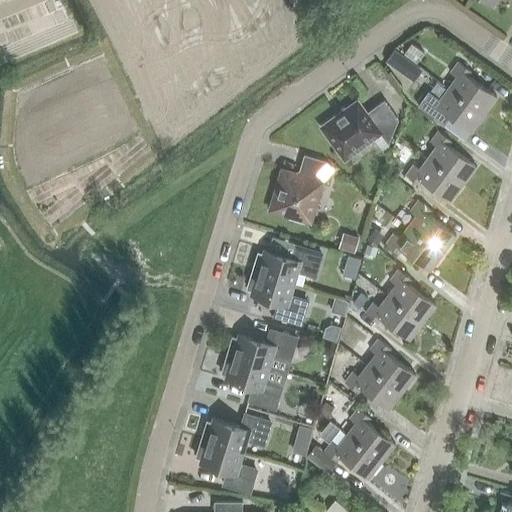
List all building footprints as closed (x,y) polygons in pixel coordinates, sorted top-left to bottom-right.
[(416,62),(424,52),(410,43),(403,53),(416,62)] [(385,62),(413,81),(421,69),(393,50),(385,62)] [(471,71),(469,70),(474,61),(459,50),(453,58),(458,62),(450,73),(456,77),(448,88),(484,114),(497,96),(468,76),(471,71)] [(471,132),(484,114),(448,88),(440,99),(434,95),(426,106),(439,116),(442,111),(471,132)] [(388,144),(398,119),(384,100),(366,113),(357,101),(321,127),(345,159),(380,133),(388,144)] [(463,184),(476,166),(448,145),(451,141),(438,131),(430,142),(436,146),(428,157),(463,184)] [(329,185),(334,169),(326,162),(304,156),(300,171),(294,174),(282,170),(270,210),(289,215),(289,217),(311,224),(323,183),(329,185)] [(450,202),(463,184),(428,157),(419,169),(414,164),(406,175),(418,185),(421,180),(450,202)] [(385,168),(395,176),(402,166),(393,159),(385,168)] [(443,253),(456,235),(428,214),(431,210),(418,200),(410,211),(416,215),(407,227),(443,253)] [(430,271),(443,253),(407,227),(399,238),(393,233),(385,244),(398,254),(401,249),(430,271)] [(374,228),(366,239),(376,245),(384,235),(374,228)] [(359,237),(342,232),(338,248),(354,253),(359,237)] [(315,276),(321,253),(295,245),(292,258),(264,249),(262,254),(258,252),(252,270),(295,283),(298,271),(315,276)] [(364,253),(374,256),(377,248),(366,245),(364,253)] [(345,265),(358,269),(360,259),(347,255),(345,265)] [(422,322),(436,305),(407,283),(411,279),(398,269),(390,280),(395,284),(387,295),(422,322)] [(291,296),(295,283),(252,270),(247,288),(251,290),(250,294),(278,303),(274,315),(300,323),(307,301),(291,296)] [(352,303),(359,308),(367,297),(360,292),(352,303)] [(409,340),(422,322),(387,295),(379,306),(373,302),(365,313),(377,323),(381,318),(409,340)] [(344,316),(348,302),(335,298),(331,312),(344,316)] [(336,341),(340,327),(332,325),(325,327),(322,337),(336,341)] [(273,355),(289,360),(296,338),(270,330),(266,342),(238,334),(237,338),(232,337),(227,355),(269,368),(273,355)] [(402,392),(415,374),(387,353),(391,348),(378,339),(370,349),(375,354),(367,365),(402,392)] [(265,380),(269,368),(227,355),(221,373),(226,374),(224,379),(252,387),(249,400),(275,407),(281,385),(265,380)] [(388,409),(402,392),(367,365),(358,376),(353,371),(344,382),(357,392),(360,388),(388,409)] [(326,417),(333,408),(324,402),(318,411),(326,417)] [(383,459),(395,444),(367,422),(370,418),(358,408),(349,419),(355,423),(348,432),(383,459)] [(263,444),(270,422),(244,414),(240,426),(212,418),(211,422),(206,421),(201,439),(243,452),(247,439),(263,444)] [(295,438),(309,442),(313,428),(299,424),(295,438)] [(367,479),(383,459),(348,432),(338,445),(332,441),(324,451),(315,445),(305,457),(327,474),(340,457),(367,479)] [(239,464),(243,452),(201,439),(195,457),(200,458),(199,463),(227,471),(223,484),(249,492),(256,469),(239,464)] [(306,492),(311,497),(320,487),(314,482),(306,492)] [(349,511),(335,500),(325,511),(326,511),(349,511)] [(241,511),(242,501),(214,501),(213,511),(241,511)]
